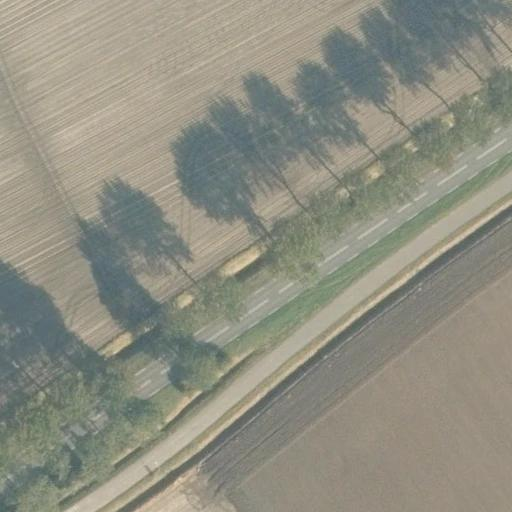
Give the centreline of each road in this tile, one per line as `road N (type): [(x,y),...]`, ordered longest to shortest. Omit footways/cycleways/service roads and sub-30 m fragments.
road 1 (primary): [(0,482),(511,134)]
road 2 (unclassified): [(78,511),(511,183)]
